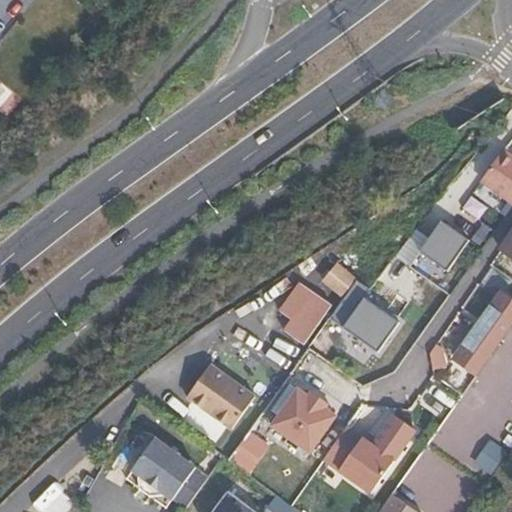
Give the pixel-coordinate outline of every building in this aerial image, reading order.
[(0,37),(9,29),(0,20),(0,37)] [(0,103),(3,105),(12,90),(0,83),(0,103)] [(479,179),(511,203),(511,157),(501,149),(479,179)] [(442,221),(422,250),(453,272),(474,243),(442,221)] [(407,271),(394,260),(371,290),(385,301),(407,271)] [(337,263),(322,281),(341,297),(356,278),(337,263)] [(408,319),(421,329),(450,289),(438,278),(408,319)] [(299,282),(279,310),(291,319),(283,331),(303,345),(332,305),(299,282)] [(511,304),(500,296),(455,361),(476,377),(511,325),(511,304)] [(398,321),(364,297),(343,327),(377,351),(398,321)] [(231,428),(254,395),(210,364),(186,396),(231,428)] [(297,388),(271,424),(311,451),(336,414),(325,407),(309,396),(297,388)] [(314,388),(309,396),(325,407),(330,399),(314,388)] [(393,416),(387,425),(407,440),(413,431),(393,416)] [(387,425),(379,435),(400,450),(407,440),(387,425)] [(372,445),(346,427),(323,459),(370,492),(400,450),(379,435),(372,445)] [(246,430),(229,462),(252,474),(269,442),(246,430)] [(198,468),(158,438),(134,470),(175,500),(198,468)] [(490,440),(474,462),(491,475),(508,452),(490,440)] [(300,511),(280,497),(269,511),(255,511),(231,493),(217,511),(300,511)] [(416,511),(391,494),(378,511),(416,511)]
